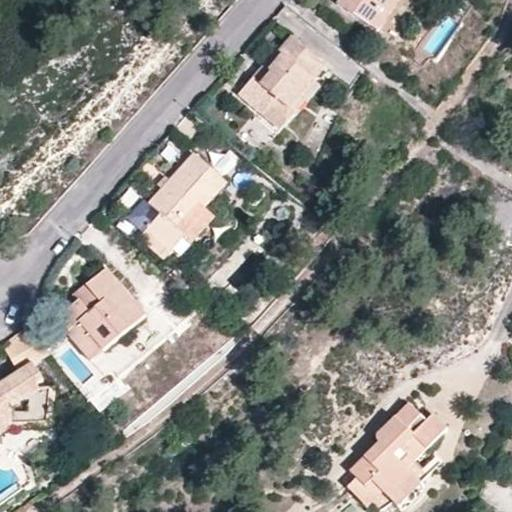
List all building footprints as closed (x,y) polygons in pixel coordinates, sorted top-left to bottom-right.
[(341,0),(339,3),(371,26),(389,0),(341,0)] [(380,33),(401,0),(389,0),(371,26),(380,33)] [(328,70),(294,39),(257,82),(254,79),(241,95),(264,117),(269,112),(279,102),(290,111),(315,83),(328,70)] [(323,91),(315,83),(290,111),(279,102),(269,112),(288,129),(323,91)] [(196,156),(151,205),(163,217),(151,230),(175,253),(187,239),(179,232),(202,206),(206,209),(207,209),(229,185),(196,156)] [(139,218),(151,230),(163,217),(151,205),(139,218)] [(216,218),(207,209),(206,209),(202,206),(179,232),(187,239),(175,253),(180,260),(216,218)] [(166,262),(175,253),(151,230),(142,239),(166,262)] [(81,303),(63,317),(76,330),(72,334),(94,363),(148,319),(109,271),(87,287),(97,299),(85,309),(81,303)] [(76,297),(81,303),(85,309),(97,299),(87,287),(76,297)] [(51,356),(34,336),(20,344),(34,366),(51,356)] [(46,384),(34,366),(20,344),(7,352),(21,374),(0,387),(0,438),(13,430),(49,429),(54,426),(56,389),(44,389),(41,392),(39,388),(46,384)] [(353,472),(360,479),(369,489),(373,484),(384,495),(376,503),(384,511),(393,502),(399,508),(431,476),(418,462),(451,429),(436,414),(430,421),(412,404),(386,429),(381,434),(379,437),(379,440),(381,444),(353,472)] [(370,509),(376,503),(384,495),(373,484),(369,489),(360,479),(350,489),(370,509)]
